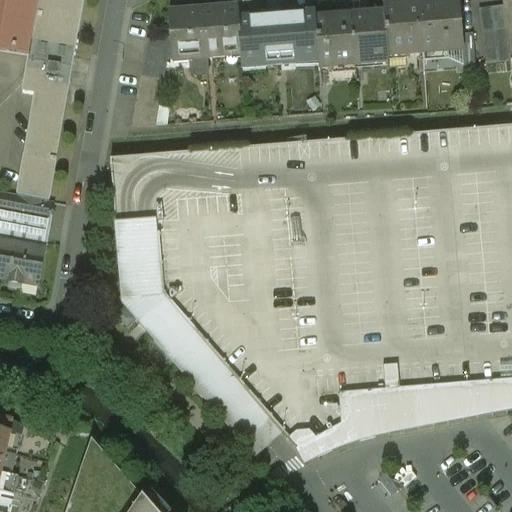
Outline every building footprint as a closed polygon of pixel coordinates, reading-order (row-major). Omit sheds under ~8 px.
[(0,0),(0,53),(28,58),(22,94),(42,97),(31,159),(22,158),(16,195),(49,201),(82,0),(0,0)] [(511,63),(511,68),(511,0),(501,0),(502,8),(478,9),(482,59),(496,58),(496,64),(511,63)] [(458,3),(418,5),(420,53),(460,51),(460,35),(458,3)] [(384,7),(384,14),(386,55),(420,53),(418,5),(384,7)] [(236,8),(202,10),(205,60),(238,58),(236,18),(236,8)] [(202,10),(168,12),(169,38),(171,59),(171,62),(205,60),(202,10)] [(236,18),(238,58),(239,69),(317,64),(314,18),(314,13),(236,18)] [(384,14),(350,16),(353,67),(387,65),(386,55),(384,14)] [(350,16),(314,18),(317,64),(317,68),(353,67),(350,16)] [(473,34),(460,35),(460,51),(461,67),(475,67),(473,34)] [(171,59),(169,38),(145,39),(141,64),(163,68),(164,59),(171,59)] [(163,68),(141,64),(139,76),(162,80),(163,68)] [(162,80),(139,76),(137,88),(161,91),(162,80)] [(161,91),(137,88),(135,100),(159,103),(161,91)] [(159,103),(135,100),(133,112),(156,115),(159,103)] [(156,115),(133,112),(130,128),(154,128),(156,115)] [(511,128),(110,161),(122,308),(202,397),(229,375),(300,457),(345,432),(342,401),(387,396),(511,386),(511,128)] [(49,201),(16,195),(0,193),(0,213),(51,222),(55,202),(49,201)] [(51,222),(0,213),(0,242),(44,250),(51,222)] [(44,250),(0,242),(0,280),(37,288),(44,250)] [(511,386),(387,396),(342,401),(345,432),(300,457),(308,470),(352,450),(390,441),(461,426),(511,416),(511,386)] [(0,432),(9,435),(12,421),(0,418),(0,432)] [(0,453),(5,455),(10,435),(9,435),(0,432),(0,453)] [(151,511),(90,445),(66,511),(151,511)] [(18,478),(1,474),(0,477),(0,494),(13,498),(18,478)]
